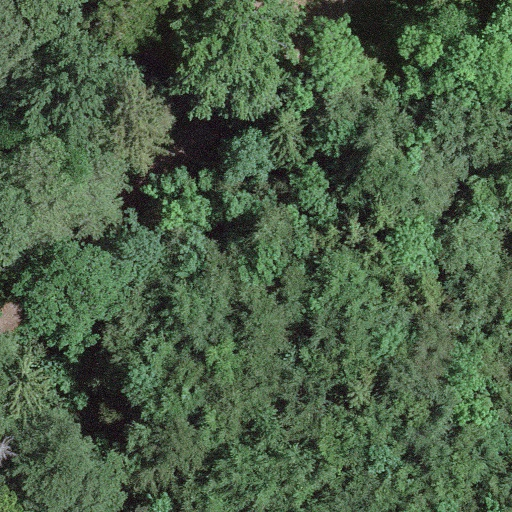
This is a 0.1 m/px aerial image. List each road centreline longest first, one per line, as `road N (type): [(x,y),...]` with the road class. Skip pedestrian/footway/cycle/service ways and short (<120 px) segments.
road 1 (track): [(376,0),(236,111),(0,331)]
road 2 (track): [(0,135),(276,0)]
